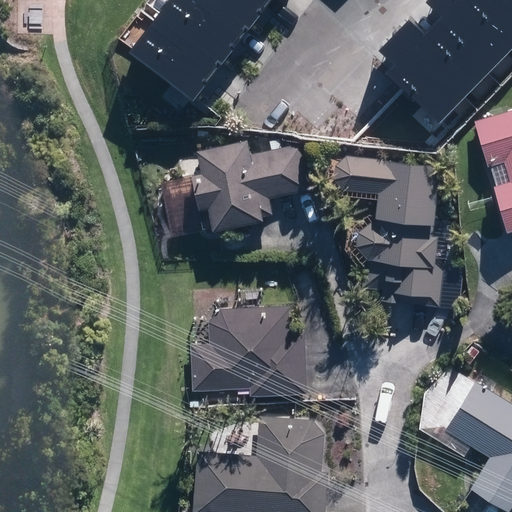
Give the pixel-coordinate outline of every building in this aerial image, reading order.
[(245,21),(218,0),(158,0),(155,5),(218,55),(245,21)] [(261,0),(218,0),(245,21),(261,0)] [(459,0),(429,0),(420,9),(488,74),(489,75),(511,50),(459,0)] [(459,0),(511,50),(511,5),(506,0),(459,0)] [(218,55),(155,5),(128,38),(190,88),(218,55)] [(397,33),(465,98),(488,74),(420,9),(397,33)] [(440,124),(465,98),(397,33),(372,59),(440,124)] [(511,227),(511,110),(474,121),(486,163),(504,158),(510,179),(493,184),(506,229),(511,227)] [(191,175),(160,181),(171,233),(211,225),(212,228),(262,218),(261,215),(273,213),(269,194),(312,185),(303,142),(251,153),(247,137),(197,147),(201,169),(190,172),(191,175)] [(441,163),(337,151),(333,187),(377,191),(374,218),(358,229),(357,247),(365,257),(362,292),(386,294),(385,300),(440,306),(446,257),(435,256),(439,223),(435,222),(441,163)] [(192,343),(193,388),(250,387),(250,394),(307,392),(306,329),(292,330),(291,305),(219,307),(209,320),(209,342),(192,343)] [(511,507),(511,402),(474,380),(446,427),(490,454),(470,488),(509,511),(511,507)] [(197,448),(192,511),(325,511),(328,470),(323,470),(325,432),(313,418),(257,413),(254,452),(197,448)]
